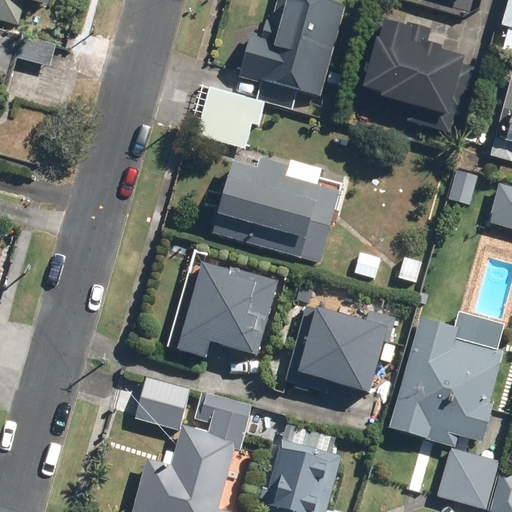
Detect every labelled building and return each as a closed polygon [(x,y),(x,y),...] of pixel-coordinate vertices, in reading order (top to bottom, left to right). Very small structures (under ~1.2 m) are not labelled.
[(0,0),(0,19),(21,25),(41,27),(48,0),(0,0)] [(343,73),(332,70),(348,3),(335,0),(275,0),(267,35),(251,31),(245,57),(261,61),(256,79),(325,96),(328,85),(339,87),(343,73)] [(511,0),(509,0),(496,48),(511,52),(511,0)] [(358,92),(375,96),(373,107),(419,118),(417,128),(447,136),(452,114),(462,116),(474,65),(464,62),(466,54),(443,49),(447,32),(376,15),(358,92)] [(511,69),(489,156),(511,162),(511,69)] [(249,148),(253,126),(263,128),(268,101),(259,99),(208,88),(198,137),(249,148)] [(232,159),(210,234),(322,266),(344,191),(288,175),(289,169),(291,164),(261,155),(257,167),(232,159)] [(511,187),(498,184),(489,223),(511,228),(511,187)] [(356,258),(355,277),(379,279),(380,260),(356,258)] [(401,260),(400,282),(422,283),(423,261),(401,260)] [(280,280),(197,261),(176,355),(258,374),(280,280)] [(395,319),(307,297),(285,383),(373,405),(395,319)] [(420,315),(390,432),(459,449),(461,439),(481,444),(505,350),(458,338),(461,326),(420,315)] [(236,446),(243,448),(254,405),(204,393),(195,430),(176,425),(168,461),(148,456),(134,511),(232,511),(221,509),(236,446)] [(274,438),(258,507),(281,511),(324,511),(338,452),(274,438)] [(491,511),(511,511),(511,475),(509,483),(496,480),(489,511),(491,511)]
